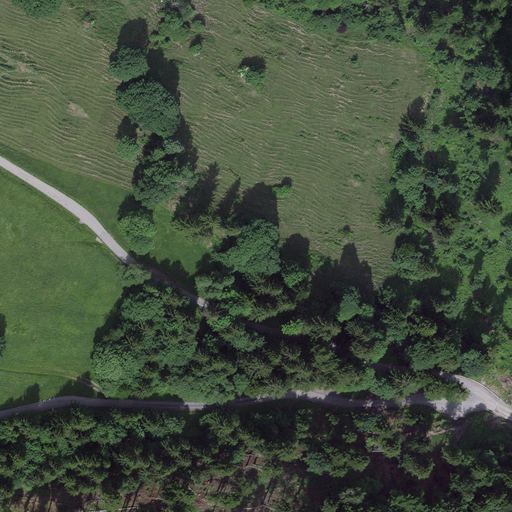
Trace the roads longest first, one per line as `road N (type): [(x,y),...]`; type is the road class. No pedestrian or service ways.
road 1 (unclassified): [(0,161),(97,225),(127,260),(240,322),(458,381),(476,393),(467,406),(413,399),(356,405),(296,394),(211,406),(53,402)]
road 2 (track): [(119,403),(64,373),(0,366)]
